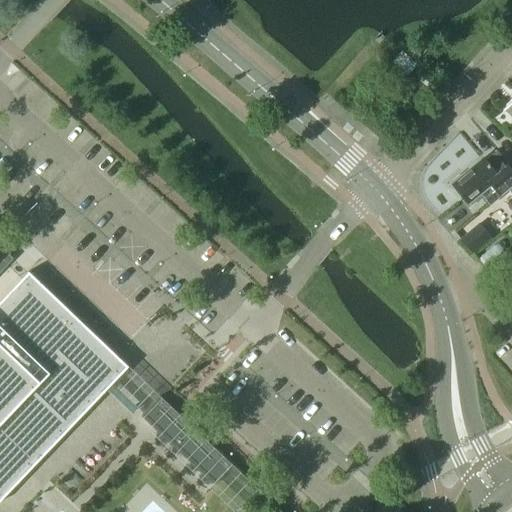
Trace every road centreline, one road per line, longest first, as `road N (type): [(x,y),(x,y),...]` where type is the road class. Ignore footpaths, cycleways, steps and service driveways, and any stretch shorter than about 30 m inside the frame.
road 1 (tertiary): [(374,187),(160,0)]
road 2 (residential): [(374,187),(511,43)]
road 3 (tertiary): [(438,296),(415,244),(374,187)]
road 4 (tertiary): [(455,398),(451,440),(486,511)]
